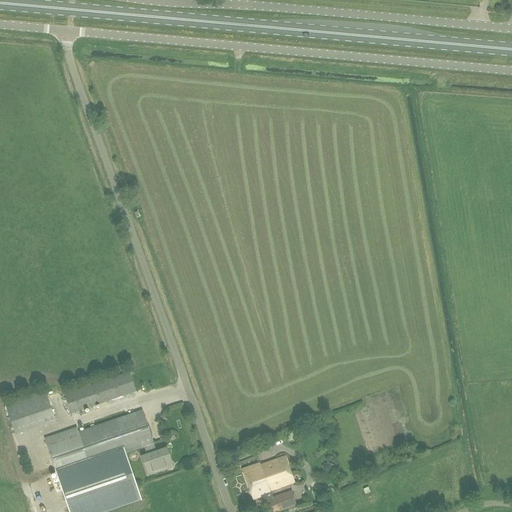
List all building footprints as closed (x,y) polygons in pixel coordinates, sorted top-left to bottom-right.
[(71,414),(136,391),(129,372),(65,394),(71,414)] [(14,433),(55,419),(44,389),(4,403),(14,433)] [(125,454),(154,444),(142,410),(78,432),(76,427),(44,439),(69,511),(106,511),(141,500),(125,454)] [(154,444),(144,447),(147,455),(141,457),(147,475),(160,471),(159,469),(172,464),(172,466),(173,466),(167,448),(156,451),(154,444)] [(294,482),(285,457),(261,465),(260,463),(243,469),(253,498),(267,494),(272,511),(276,511),(296,505),(291,491),(273,497),(270,490),(294,482)]
